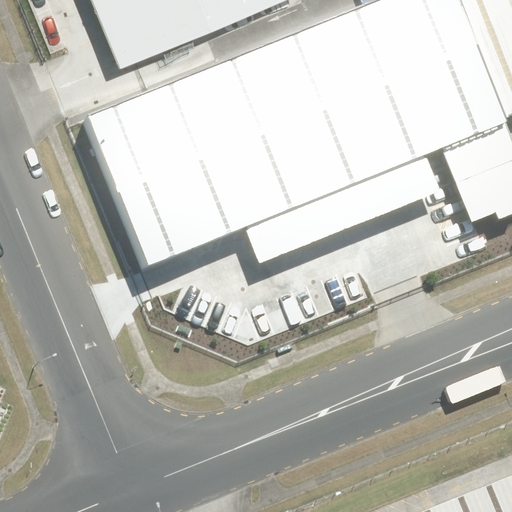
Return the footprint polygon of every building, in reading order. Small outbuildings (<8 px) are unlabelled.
[(302,11),(296,0),(60,0),(103,97),(302,11)] [(156,287),(490,148),(427,0),(413,0),(92,134),(156,287)] [(511,0),(436,0),(492,129),(511,121),(511,0)] [(511,192),(503,196),(511,217),(511,192)] [(511,511),(511,471),(412,511),(511,511)]
